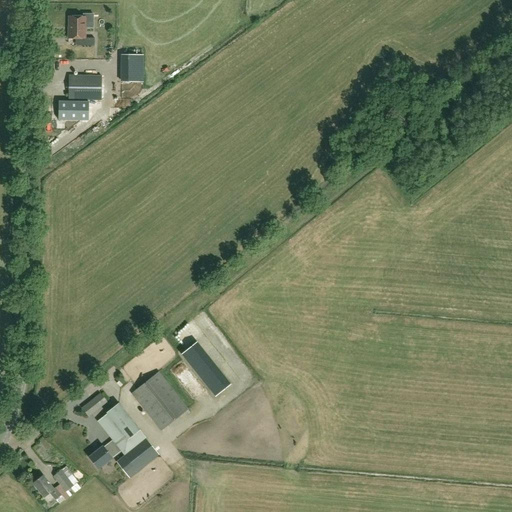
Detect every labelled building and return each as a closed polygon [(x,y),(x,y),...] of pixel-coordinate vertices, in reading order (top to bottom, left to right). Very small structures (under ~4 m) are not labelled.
[(68,38),(68,39),(80,39),(80,46),(94,46),(94,38),(84,38),(84,17),(69,17),(69,38),(68,38)] [(143,83),(143,55),(123,55),(123,83),(143,83)] [(69,100),(101,100),(101,76),(69,76),(69,100)] [(58,120),(88,120),(89,102),(59,102),(58,120)] [(78,132),(48,150),(53,157),(83,140),(78,132)] [(199,350),(204,346),(196,337),(191,341),(199,350)] [(181,350),(212,391),(223,383),(192,342),(181,350)] [(188,409),(158,372),(132,393),(161,430),(188,409)] [(88,416),(107,401),(101,393),(82,408),(88,416)] [(129,479),(158,456),(119,404),(107,413),(107,414),(98,421),(113,441),(104,448),(103,446),(89,457),(98,469),(121,451),(125,456),(116,462),(129,479)] [(111,461),(104,468),(110,474),(117,467),(111,461)] [(59,504),(78,491),(81,488),(77,483),(82,479),(75,469),(71,472),(67,466),(54,476),(60,484),(54,489),(44,475),(33,483),(44,497),(50,493),(55,500),(56,499),(59,504)]
